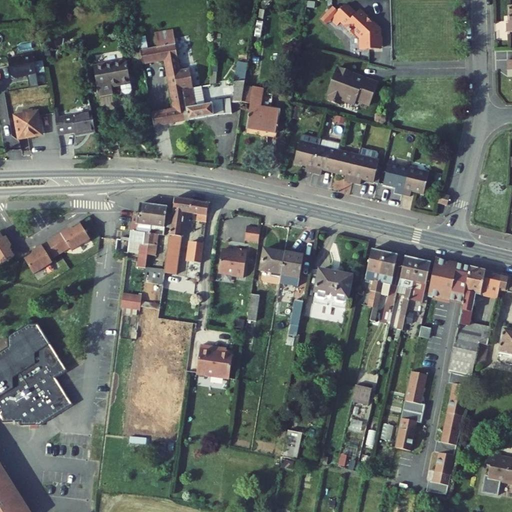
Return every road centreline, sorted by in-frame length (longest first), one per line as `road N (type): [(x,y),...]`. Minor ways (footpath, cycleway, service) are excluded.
road 1 (tertiary): [(207,186),(450,244)]
road 2 (tertiary): [(207,186),(125,172),(0,175)]
road 3 (tertiary): [(0,192),(207,186)]
road 4 (residential): [(450,244),(481,115)]
